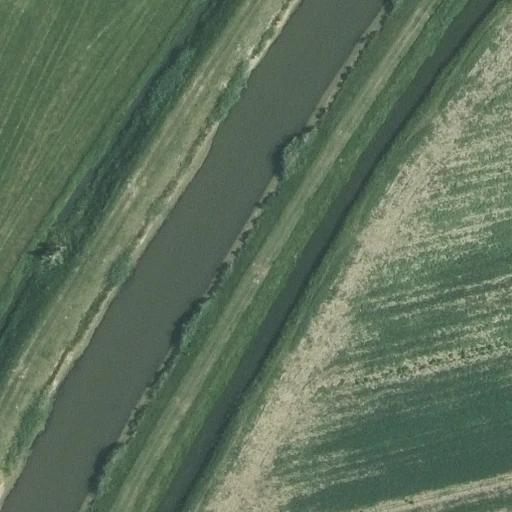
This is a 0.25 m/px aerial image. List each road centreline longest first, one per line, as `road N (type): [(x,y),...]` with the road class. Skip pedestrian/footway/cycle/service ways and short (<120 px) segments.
road 1 (track): [(436,0),(362,101),(130,511)]
road 2 (track): [(266,0),(87,282),(0,450)]
